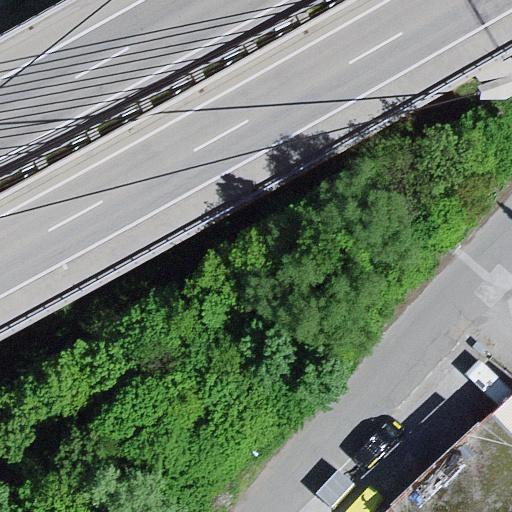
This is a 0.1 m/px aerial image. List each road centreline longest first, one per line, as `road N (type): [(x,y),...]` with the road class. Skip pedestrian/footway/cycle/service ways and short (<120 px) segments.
road 1 (motorway): [(0,258),(461,0)]
road 2 (unclassified): [(278,511),(511,239)]
road 3 (motorway): [(210,0),(0,116)]
